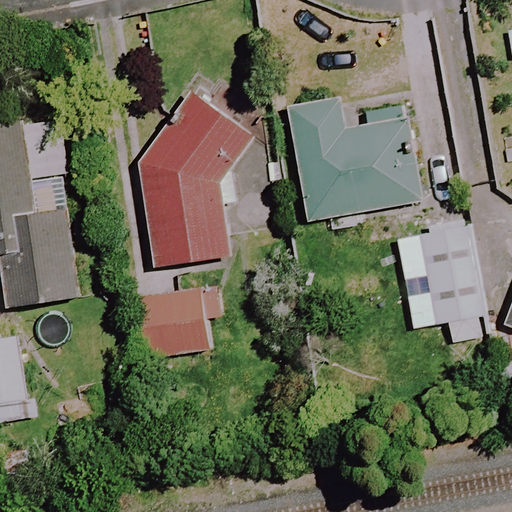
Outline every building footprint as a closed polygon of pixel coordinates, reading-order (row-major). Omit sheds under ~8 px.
[(210,90),(193,76),(142,146),(155,271),(239,258),(226,180),(268,123),(220,80),(210,90)] [(419,207),(400,91),(290,109),(310,226),(326,223),(329,237),(359,232),(357,218),(419,207)] [(87,300),(61,121),(0,129),(0,259),(1,259),(9,312),(87,300)] [(485,321),(471,230),(423,238),(437,328),(485,321)] [(225,319),(220,288),(132,304),(142,364),(211,352),(206,322),(225,319)] [(0,425),(36,420),(23,341),(0,344),(0,425)] [(511,341),(492,346),(504,402),(511,400),(511,341)]
